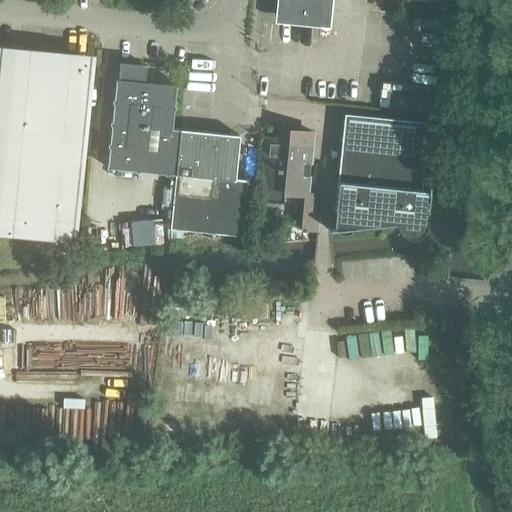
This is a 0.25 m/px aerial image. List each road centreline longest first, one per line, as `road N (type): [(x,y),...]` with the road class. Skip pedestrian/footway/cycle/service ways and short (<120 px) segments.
road 1 (unclassified): [(235,28),(0,6)]
road 2 (unclassified): [(235,28),(232,109),(329,122)]
